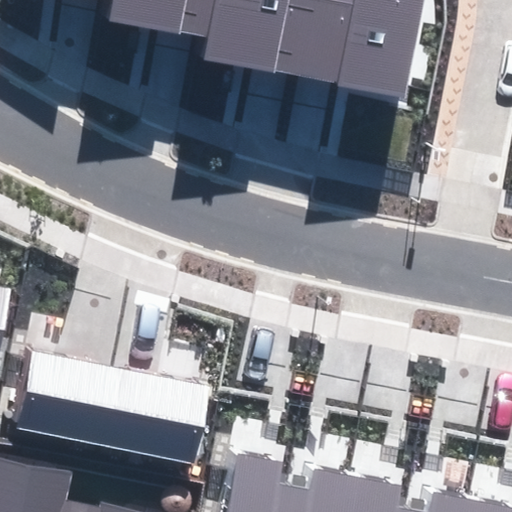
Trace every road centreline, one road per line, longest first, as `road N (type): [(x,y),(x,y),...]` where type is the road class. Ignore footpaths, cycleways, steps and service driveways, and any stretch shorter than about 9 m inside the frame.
road 1 (residential): [(450,260),(132,182),(0,112)]
road 2 (residential): [(450,260),(496,0)]
